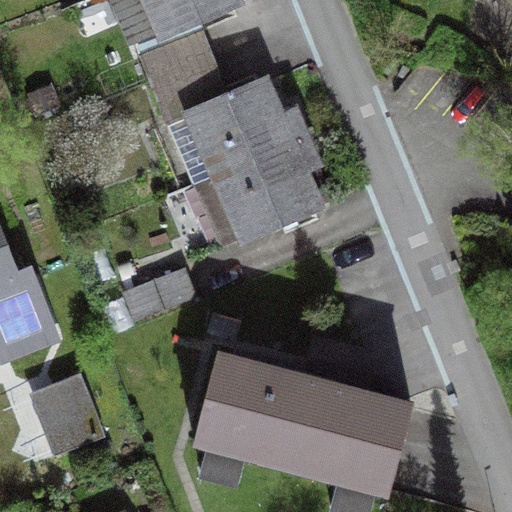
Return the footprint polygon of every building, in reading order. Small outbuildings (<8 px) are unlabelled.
[(149,0),(163,33),(239,1),(239,0),(149,0)] [(190,38),(144,54),(152,80),(198,64),(190,38)] [(198,64),(152,80),(161,104),(207,88),(198,64)] [(190,184),(301,135),(290,112),(273,120),(257,84),(164,126),(190,184)] [(301,135),(190,184),(221,252),(313,211),(296,174),(315,166),(301,135)] [(0,274),(0,374),(53,353),(22,275),(3,283),(0,274)] [(377,403),(187,357),(162,459),(352,505),(377,403)] [(80,385),(29,405),(53,465),(103,445),(80,385)]
